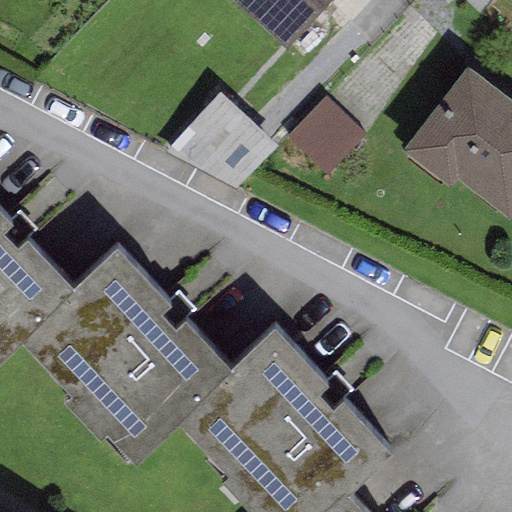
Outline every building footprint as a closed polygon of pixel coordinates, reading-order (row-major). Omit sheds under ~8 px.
[(227,0),(288,53),(335,0),(227,0)] [(461,0),(478,16),(493,0),(461,0)] [(511,219),(511,108),(468,74),(401,159),(448,195),(455,186),(507,226),(511,219)] [(220,85),(165,140),(236,180),(276,136),(220,85)] [(295,159),(345,185),(372,134),(323,108),(295,159)] [(0,185),(0,334),(20,316),(75,265),(73,262),(0,185)] [(117,223),(73,262),(75,265),(20,316),(70,375),(65,380),(99,415),(105,409),(136,439),(176,397),(231,345),(230,343),(117,223)] [(272,303),(230,343),(231,345),(176,397),(231,454),(220,464),(255,501),(265,491),(284,511),(296,511),(345,466),(347,468),(390,426),(272,303)] [(388,511),(347,468),(345,466),(296,511),(388,511)]
